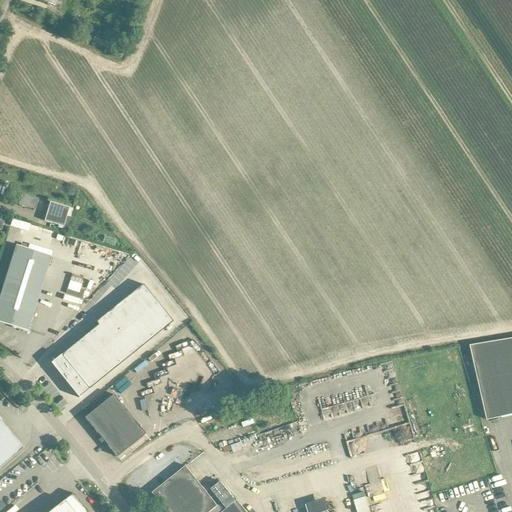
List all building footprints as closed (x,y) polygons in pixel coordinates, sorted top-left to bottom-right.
[(96,34),(92,41),(110,50),(114,43),(96,34)] [(35,209),(38,198),(22,193),(18,205),(35,209)] [(63,227),(64,225),(67,227),(70,217),(67,216),(69,207),(50,202),(44,221),(63,227)] [(0,322),(27,331),(51,256),(16,245),(0,295),(0,322)] [(98,325),(51,364),(78,398),(172,322),(142,285),(96,322),(98,325)] [(511,338),(470,346),(487,420),(511,414),(511,338)] [(117,457),(145,434),(113,394),(85,417),(117,457)] [(218,413),(198,419),(201,428),(221,422),(218,413)] [(0,417),(0,467),(23,448),(0,421),(2,420),(0,417)] [(186,466),(160,486),(152,493),(167,511),(222,511),(218,506),(206,492),(208,490),(204,485),(202,487),(186,466)] [(220,479),(210,488),(222,503),(218,506),(222,511),(236,501),(237,500),(220,479)] [(371,511),(367,491),(355,494),(358,511),(371,511)] [(87,511),(73,493),(49,511),(87,511)] [(222,511),(246,511),(237,500),(236,501),(222,511)]
